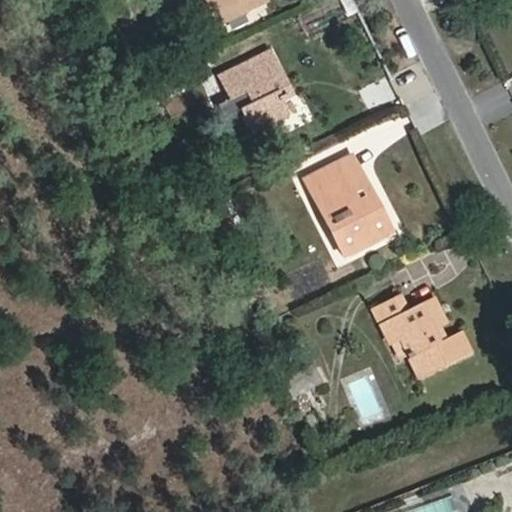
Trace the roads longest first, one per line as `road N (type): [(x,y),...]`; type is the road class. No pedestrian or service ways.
road 1 (residential): [(511,203),(410,0)]
road 2 (track): [(360,484),(511,424)]
